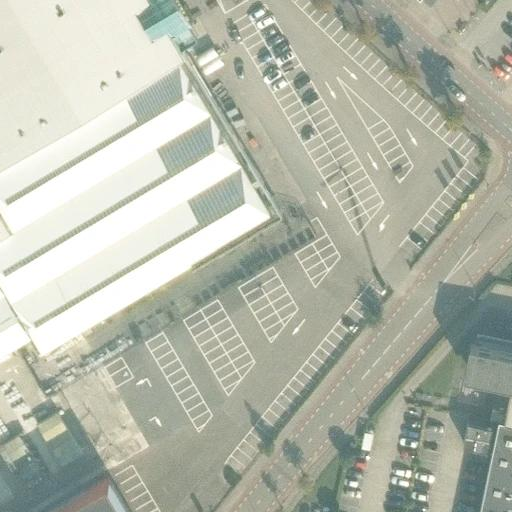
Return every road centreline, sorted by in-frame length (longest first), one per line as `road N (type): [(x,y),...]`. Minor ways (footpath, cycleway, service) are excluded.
road 1 (unclassified): [(251,511),(511,208)]
road 2 (tertiary): [(511,136),(366,0)]
